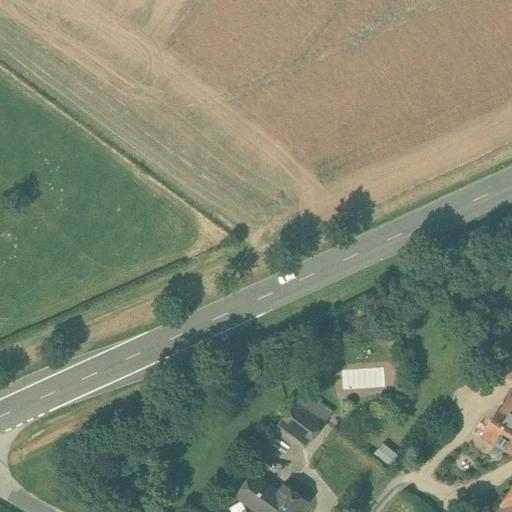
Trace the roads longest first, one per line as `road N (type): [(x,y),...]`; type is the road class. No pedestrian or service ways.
road 1 (secondary): [(0,412),(511,179)]
road 2 (track): [(0,355),(255,234)]
